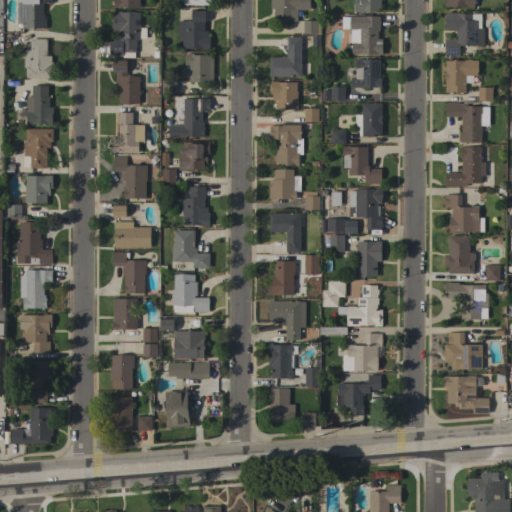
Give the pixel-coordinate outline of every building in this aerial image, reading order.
[(52,0),(52,3),(43,3),(43,15),(44,15),(44,19),(46,19),(46,28),(22,28),(22,24),(17,24),(17,2),(22,2),(22,0),(52,0)] [(139,0),(139,7),(119,7),(119,8),(113,8),(113,5),(112,5),(112,1),(113,1),(113,0),(139,0)] [(297,21),(273,21),(273,9),(270,9),(270,0),(309,0),(309,9),(297,9),(297,21)] [(380,0),(380,11),(354,11),(354,0),(380,0)] [(118,31),(113,31),(113,11),(121,11),(121,12),(139,12),(139,28),(145,28),(145,38),(139,38),(139,40),(135,40),(136,53),(134,53),(134,57),(121,57),(121,55),(109,55),(109,41),(112,41),(112,38),(118,38),(118,31)] [(191,21),(191,11),(204,11),(204,31),(208,31),(208,36),(209,36),(209,49),(181,49),(182,39),(177,39),(177,21),(191,21)] [(459,46),(459,55),(444,55),(444,39),(456,39),(456,31),(453,31),(453,29),(444,29),(444,19),(445,19),(445,12),(459,12),(459,13),(471,13),(471,20),(477,20),(477,28),(483,28),(483,45),(459,46)] [(352,43),(350,43),(350,29),(341,29),(341,17),(349,17),(349,16),(380,16),(380,30),(378,30),(378,41),(382,41),(382,55),(375,55),(375,54),(352,54),(352,43)] [(317,20),(317,34),(303,34),(303,20),(317,20)] [(300,76),(269,76),(269,57),(286,57),(286,37),(300,37),(300,76)] [(25,68),(24,68),(24,50),(30,50),(30,39),(46,39),(46,56),(51,56),(51,62),(53,62),(52,78),(25,78),(25,68)] [(189,82),(189,64),(185,64),(185,55),(213,55),(213,82),(189,82)] [(355,59),(379,59),(379,78),(381,78),(381,87),(350,87),(350,78),(355,78),(355,59)] [(139,104),(118,104),(118,85),(115,85),(115,72),(113,71),(113,60),(126,60),(126,76),(139,76),(139,104)] [(465,93),(445,93),(445,60),(477,60),(477,75),(472,75),(472,83),(465,83),(465,93)] [(275,110),(275,104),(273,104),(273,101),(272,101),(272,94),(270,94),(270,81),(278,81),(278,82),(296,82),(296,91),(297,91),(297,110),(275,110)] [(26,125),(26,97),(32,97),(32,86),(47,85),(48,97),(49,97),(49,107),(52,107),(52,114),(52,124),(26,125)] [(330,100),(330,87),(344,87),(344,100),(330,100)] [(477,101),(477,87),(492,87),(492,101),(477,101)] [(210,99),(209,111),(201,111),(201,123),(204,123),(204,136),(186,136),(186,137),(168,137),(168,126),(182,126),(183,99),(210,99)] [(481,142),(459,142),(459,132),(461,132),(461,117),(445,117),(445,102),(458,102),(458,104),(467,104),(467,106),(485,106),(485,113),(481,113),(481,142)] [(381,136),(359,136),(359,126),(355,126),(355,122),(354,122),(354,114),(361,114),(361,103),(381,103),(381,136)] [(318,108),(318,121),(303,121),(304,108),(318,108)] [(135,140),(138,140),(138,152),(117,152),(117,133),(118,133),(118,125),(117,125),(117,113),(132,113),(132,124),(135,124),(135,140)] [(300,140),(296,140),(296,152),(298,152),(298,165),(293,165),(293,164),(277,164),(277,165),(274,165),(274,154),(276,154),(276,150),(277,150),(277,138),(268,138),(268,126),(280,126),(280,125),(300,125),(300,140)] [(30,168),(30,167),(22,167),(22,156),(23,156),(23,140),(26,140),(25,129),(52,129),(52,142),(50,142),(50,148),(46,148),(46,168),(30,168)] [(330,144),(330,129),(345,129),(345,144),(330,144)] [(183,151),(183,145),(193,145),(193,142),(209,142),(209,155),(206,155),(206,164),(203,164),(203,170),(178,170),(178,151),(183,151)] [(367,165),(369,165),(369,168),(380,168),(380,182),(364,183),(364,175),(348,175),(348,168),(343,168),(343,155),(342,155),(342,147),(367,147),(367,165)] [(461,157),(459,157),(459,147),(481,147),(481,162),(485,162),(485,183),(466,183),(466,186),(457,186),(457,187),(444,187),(444,173),(461,172),(461,157)] [(146,181),(145,181),(145,198),(131,198),(131,202),(125,202),(125,199),(124,199),(124,197),(123,197),(123,189),(124,189),(124,182),(122,182),(122,171),(113,171),(113,156),(126,156),(126,165),(146,165),(146,181)] [(175,169),(175,182),(161,182),(161,168),(175,169)] [(293,176),(300,176),(300,191),(295,191),(295,199),(269,199),(269,180),(273,180),(273,169),(293,169),(293,176)] [(25,203),(25,186),(25,176),(47,176),(47,175),(52,175),(52,176),(53,176),(53,187),(52,187),(52,188),(49,188),(49,196),(46,196),(46,203),(25,203)] [(204,199),(203,199),(203,207),(207,207),(207,213),(209,213),(209,226),(182,226),(182,216),(178,216),(178,207),(181,207),(181,198),(189,198),(189,186),(204,186),(204,199)] [(381,189),(381,204),(379,204),(379,216),(381,216),(381,229),(365,229),(365,217),(354,217),(354,216),(348,216),(348,206),(354,206),(354,189),(381,189)] [(448,232),(448,215),(451,215),(451,208),(443,208),(443,194),(460,194),(460,206),(478,206),(478,218),(479,218),(479,232),(448,232)] [(305,209),(305,197),(319,197),(319,209),(305,209)] [(21,215),(27,215),(27,220),(19,220),(19,218),(8,218),(9,202),(13,202),(13,204),(21,204),(21,215)] [(125,205),(125,216),(112,216),(112,205),(125,205)] [(300,252),(285,252),(285,232),(269,232),(269,212),(300,213),(300,252)] [(356,220),(356,232),(320,231),(320,218),(344,219),(344,220),(356,220)] [(150,247),(118,247),(118,249),(114,249),(114,240),(112,237),(114,234),(114,221),(132,221),(133,227),(150,227),(150,247)] [(16,264),(16,243),(19,243),(19,222),(40,222),(40,232),(40,239),(42,239),(42,250),(51,250),(51,264),(16,264)] [(172,246),(174,246),(174,230),(194,230),(194,248),(196,248),(196,253),(209,253),(209,267),(192,267),(192,261),(172,261),(172,246)] [(343,252),(329,252),(329,246),(324,246),(325,238),(328,238),(329,234),(344,235),(343,252)] [(469,235),(469,259),(474,259),(473,274),(448,274),(448,267),(444,267),(444,255),(448,255),(448,235),(469,235)] [(381,241),(381,261),(376,261),(376,277),(357,277),(357,241),(381,241)] [(123,294),(123,276),(122,276),(122,266),(112,266),(112,251),(125,251),(125,260),(145,260),(145,274),(144,274),(144,293),(123,294)] [(317,274),(304,274),(304,255),(318,255),(317,274)] [(294,261),(294,274),(292,274),(292,285),(293,285),(293,289),(292,289),(292,295),(274,295),(273,261),(294,261)] [(485,265),(499,265),(499,280),(485,280),(485,265)] [(25,269),(52,270),(52,272),(51,271),(51,281),(52,281),(52,283),(43,283),(43,295),(45,295),(45,298),(46,298),(46,308),(27,308),(27,309),(22,309),(22,297),(25,297),(25,269)] [(171,294),(172,294),(172,289),(173,289),(174,274),(194,274),(194,282),(196,282),(196,296),(194,296),(194,297),(208,297),(208,312),(193,311),(193,312),(173,312),(173,305),(171,305),(171,294)] [(321,290),(327,290),(327,281),(344,281),(344,296),(338,296),(338,299),(337,299),(337,306),(321,306),(321,290)] [(460,319),(460,298),(444,298),(444,282),(458,282),(458,284),(462,284),(462,285),(485,284),(485,293),(487,293),(487,308),(487,318),(460,319)] [(357,306),(357,297),(361,297),(361,293),(361,290),(361,285),(377,285),(377,289),(378,289),(378,294),(377,294),(376,298),(378,298),(378,304),(376,304),(376,309),(381,309),(381,326),(373,326),(373,325),(359,325),(359,326),(346,326),(346,306),(357,306)] [(112,329),(112,322),(113,322),(113,298),(136,298),(136,329),(112,329)] [(304,327),(299,327),(299,340),(285,340),(285,320),(269,320),(268,301),(300,300),(300,301),(304,301),(304,327)] [(43,315),(43,314),(51,314),(51,315),(52,315),(52,326),(51,326),(51,327),(49,327),(49,335),(46,335),(46,341),(49,341),(49,353),(32,353),(32,342),(24,342),(24,329),(19,329),(19,314),(24,314),(24,315),(43,315)] [(173,319),(173,331),(159,331),(160,319),(173,319)] [(319,335),(319,327),(346,327),(346,335),(319,335)] [(156,328),(156,342),(142,341),(142,328),(156,328)] [(173,358),(174,331),(204,331),(204,355),(203,355),(203,358),(173,358)] [(457,369),(457,370),(450,370),(450,362),(443,362),(443,344),(446,344),(446,341),(447,341),(447,338),(446,338),(446,332),(463,332),(463,344),(481,344),(481,369),(457,369)] [(347,355),(347,344),(364,345),(364,333),(381,333),(381,347),(377,347),(376,371),(371,371),(342,370),(342,355),(347,355)] [(272,343),(272,344),(288,344),(291,344),(291,370),(293,370),(293,379),(287,379),(287,378),(270,378),(270,366),(267,366),(267,351),(267,343),(272,343)] [(142,344),(156,344),(156,357),(142,357),(142,344)] [(111,388),(111,380),(109,380),(109,367),(111,367),(111,355),(133,355),(133,368),(131,368),(131,388),(111,388)] [(30,403),(30,360),(52,360),(52,372),(50,372),(50,381),(46,381),(46,403),(30,403)] [(167,362),(208,362),(208,378),(175,378),(175,376),(167,376),(167,362)] [(297,378),(295,378),(295,368),(304,368),(304,367),(319,368),(318,386),(297,386),(297,378)] [(334,393),(337,393),(337,383),(367,383),(367,375),(380,375),(380,390),(369,390),(369,393),(364,393),(364,395),(362,395),(362,405),(363,405),(363,414),(348,414),(348,412),(349,412),(349,407),(334,407),(334,393)] [(475,398),(488,398),(488,413),(472,413),(472,408),(458,408),(458,406),(453,406),(453,403),(446,403),(446,391),(445,391),(445,387),(443,387),(443,385),(444,385),(444,379),(443,379),(443,376),(466,376),(466,375),(475,375),(475,398)] [(288,388),(288,404),(294,404),(294,420),(274,420),(274,421),(268,421),(268,414),(269,388),(288,388)] [(168,427),(166,413),(164,399),(165,399),(164,392),(186,390),(187,400),(189,400),(190,412),(188,412),(189,425),(168,427)] [(131,416),(133,416),(132,429),(131,429),(131,430),(109,430),(109,406),(111,406),(111,396),(131,396),(131,416)] [(9,443),(9,429),(29,429),(30,407),(51,407),(51,418),(50,418),(50,427),(52,427),(52,436),(50,436),(50,444),(9,443)] [(315,412),(315,414),(316,414),(316,426),(314,426),(314,427),(301,427),(301,412),(315,412)] [(137,416),(151,416),(151,430),(137,430),(137,416)] [(473,511),(473,495),(466,495),(466,478),(480,478),(480,472),(497,472),(497,480),(502,480),(502,490),(497,490),(497,499),(498,499),(498,498),(503,498),(503,499),(509,499),(509,511),(473,511)] [(368,511),(368,491),(384,491),(384,485),(399,485),(400,503),(388,503),(388,511),(368,511)]
